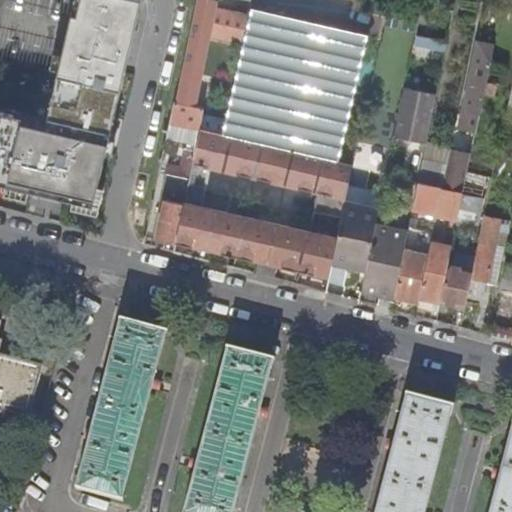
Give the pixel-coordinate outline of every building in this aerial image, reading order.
[(0,128),(0,190),(97,210),(146,0),(144,0),(85,0),(49,139),(0,128)] [(216,0),(198,0),(178,102),(194,106),(216,0)] [(255,12),(230,121),(227,135),(344,161),(371,36),(257,10),(253,9),(253,12),(255,12)] [(417,35),(415,46),(446,53),(448,42),(417,35)] [(461,129),(476,132),(487,81),(492,61),(495,44),(480,41),(461,129)] [(492,61),(487,81),(503,85),(508,64),(492,61)] [(404,86),(394,136),(427,142),(437,93),(404,86)] [(178,102),(175,102),(175,103),(168,138),(188,142),(188,147),(187,147),(182,167),(169,164),(167,175),(189,180),(197,146),(201,129),(204,115),(205,108),(194,106),(178,102)] [(227,135),(201,129),(197,146),(208,149),(205,161),(251,172),(254,158),(275,163),(272,176),(311,185),(314,172),(324,174),(321,187),(348,193),(355,163),(344,161),(227,135)] [(197,146),(189,180),(184,204),(183,206),(264,224),(256,260),(277,264),(285,229),(338,240),(347,201),(348,193),(321,187),(324,174),(314,172),(311,185),(272,176),(275,163),(254,158),(251,172),(205,161),(208,149),(197,146)] [(463,191),(467,172),(472,151),(451,146),(448,165),(443,188),(463,191)] [(419,182),(443,188),(448,165),(423,160),(419,182)] [(463,191),(457,226),(478,231),(489,177),(467,172),(463,191)] [(437,214),(443,188),(419,182),(413,209),(437,214)] [(155,239),(175,244),(176,242),(183,206),(184,204),(164,200),(155,239)] [(338,240),(333,263),(366,270),(375,229),(380,208),(347,201),(338,240)] [(264,224),(183,206),(176,242),(256,260),(264,224)] [(473,271),(468,295),(488,300),(488,294),(490,285),(498,242),(503,218),(485,214),(473,271)] [(338,240),(285,229),(277,264),(330,276),(333,263),(338,240)] [(366,270),(363,286),(395,293),(404,250),(407,236),(375,229),(366,270)] [(490,285),(497,286),(506,243),(498,242),(490,285)] [(420,297),(440,301),(448,266),(452,248),(431,243),(429,255),(420,297)] [(395,293),(394,299),(419,304),(420,297),(429,255),(404,250),(395,293)] [(511,262),(510,262),(493,337),(495,337),(511,341),(511,262)] [(448,266),(440,301),(466,307),(468,295),(473,271),(448,266)] [(488,294),(495,296),(497,286),(490,285),(488,294)] [(30,415),(43,365),(0,353),(0,323),(0,322),(0,321),(0,424),(9,427),(13,411),(30,415)] [(122,501),(166,332),(120,321),(76,489),(122,501)] [(233,511),(274,361),(229,349),(187,511),(233,511)] [(425,511),(453,407),(408,396),(377,511),(425,511)] [(511,511),(511,435),(492,511),(511,511)] [(27,471),(6,465),(1,482),(10,484),(16,485),(23,486),(27,471)] [(10,484),(9,488),(3,511),(9,511),(16,485),(10,484)] [(17,511),(23,486),(16,485),(9,511),(17,511)]
